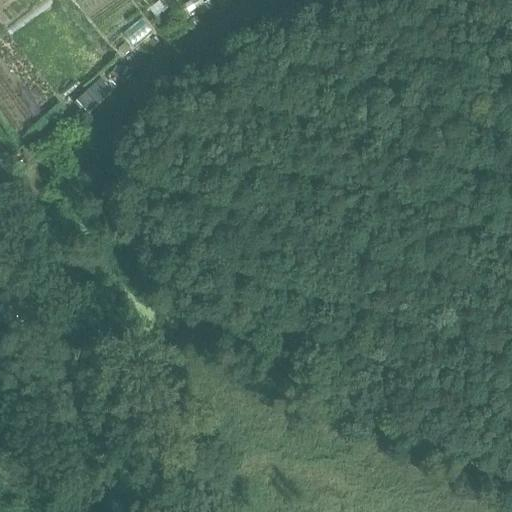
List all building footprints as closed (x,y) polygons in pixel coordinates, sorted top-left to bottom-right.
[(202,0),(191,0),(183,5),(187,13),(196,7),(201,15),(214,7),(209,0),(208,0),(204,2),(202,0)] [(159,2),(149,9),(155,17),(165,9),(159,2)] [(188,16),(181,21),(185,27),(192,23),(188,16)] [(125,44),(118,49),(124,56),(130,51),(125,44)] [(87,114),(114,90),(102,77),(76,102),(87,114)] [(3,293),(0,291),(0,321),(3,323),(3,321),(10,302),(1,299),(2,297),(3,293)]
